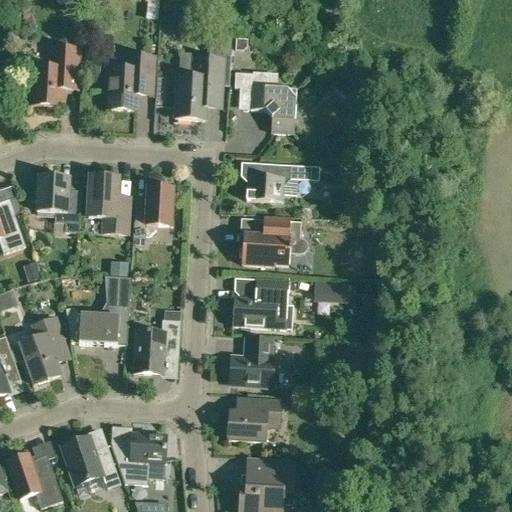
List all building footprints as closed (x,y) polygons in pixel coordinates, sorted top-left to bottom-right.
[(90,0),(90,8),(105,8),(105,0),(90,0)] [(236,41),(235,52),(243,53),(247,49),(247,42),(236,41)] [(61,109),(62,92),(77,93),(79,52),(51,51),(50,71),(32,70),(30,107),(61,109)] [(136,114),(136,98),(150,99),(153,59),(127,58),(126,72),(107,70),(106,84),(109,85),(108,112),(136,114)] [(204,123),(205,111),(220,112),(223,62),(193,60),(192,80),(177,79),(174,122),(204,123)] [(296,92),(273,91),(274,78),(262,77),(263,76),(252,75),(252,77),(236,76),(235,90),(239,90),(251,90),(250,112),(265,113),(271,120),(270,135),(293,137),(296,92)] [(296,198),(297,183),(317,184),(318,170),(241,166),(240,179),(247,180),(245,203),(282,205),(283,197),(296,198)] [(340,166),(339,176),(360,177),(361,167),(340,166)] [(79,236),(79,227),(81,194),(68,193),(68,182),(38,180),(36,214),(54,216),(54,226),(65,226),(64,235),(79,236)] [(127,237),(129,211),(130,199),(116,198),(117,181),(90,180),(87,220),(102,221),(101,236),(127,237)] [(170,229),(172,192),(147,190),(146,218),(133,217),(132,243),(145,243),(145,238),(148,238),(156,232),(156,228),(170,229)] [(25,249),(9,203),(0,205),(0,248),(3,256),(25,249)] [(261,239),(243,238),(241,267),(273,269),(273,268),(288,269),(288,257),(299,258),(303,257),(306,254),(307,251),(306,247),(304,243),(300,242),(301,225),(262,223),(261,239)] [(36,264),(22,268),(28,285),(41,280),(36,264)] [(73,311),(65,313),(69,344),(78,345),(78,347),(116,349),(116,347),(126,347),(128,320),(130,281),(105,280),(111,306),(100,318),(80,317),(73,311)] [(288,284),(255,283),(254,302),(233,301),(231,329),(292,333),(293,310),(286,309),(288,284)] [(352,288),(334,287),(334,304),(352,305),(352,288)] [(69,362),(55,320),(32,328),(37,341),(19,347),(33,387),(60,378),(56,367),(69,362)] [(177,364),(180,324),(162,323),(161,335),(135,334),(133,376),(159,377),(160,367),(163,363),(177,364)] [(3,381),(16,377),(3,339),(0,340),(0,397),(4,396),(0,386),(3,381)] [(270,362),(271,343),(245,342),(244,361),(231,360),(230,387),(271,390),(272,362),(270,362)] [(358,388),(357,403),(371,404),(372,389),(358,388)] [(279,431),(281,404),(236,402),(235,416),(228,415),(227,443),(264,445),(265,430),(279,431)] [(131,447),(110,446),(124,487),(147,488),(147,483),(163,482),(164,466),(165,438),(131,436),(131,447)] [(106,489),(119,484),(106,449),(94,453),(88,451),(85,441),(60,450),(74,489),(102,479),(106,489)] [(30,464),(29,460),(28,456),(6,464),(19,502),(35,496),(40,511),(62,504),(46,458),(30,464)] [(240,492),(238,511),(281,511),(282,506),(291,507),(294,465),(247,462),(245,492),(240,492)] [(360,469),(359,485),(371,485),(372,470),(360,469)]
